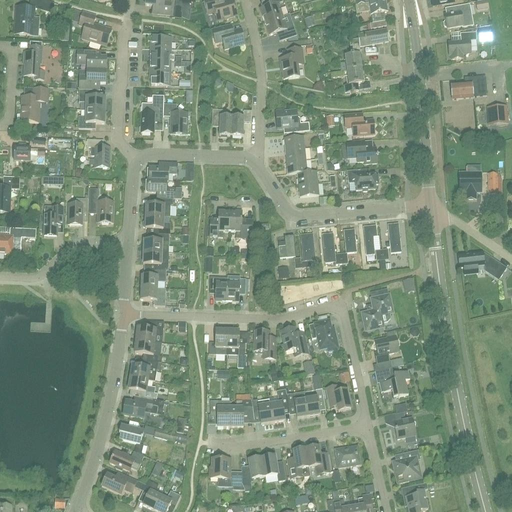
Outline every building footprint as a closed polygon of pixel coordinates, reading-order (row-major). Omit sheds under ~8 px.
[(171,4),(164,3),(163,0),(145,0),(144,6),(157,8),(156,15),(169,17),(171,4)] [(232,1),(219,5),(217,0),(207,0),(203,1),(206,14),(213,12),(216,22),(236,16),(232,1)] [(283,3),(281,0),(270,0),(269,0),(269,1),(268,1),(270,7),(260,10),(264,23),(282,17),(278,4),(283,3)] [(51,15),(54,5),(40,1),(39,4),(37,11),(51,15)] [(387,13),(385,1),(357,6),(355,6),(356,15),(370,12),(371,16),(383,14),(387,13)] [(487,1),(475,3),(477,13),(489,10),(487,1)] [(456,8),(457,14),(444,16),(445,22),(443,24),(444,28),(446,30),(446,29),(446,30),(462,27),(462,28),(472,26),(471,19),(469,6),(456,8)] [(33,19),(34,10),(16,9),(14,36),(38,37),(39,19),(33,19)] [(85,29),(81,40),(106,47),(111,31),(93,25),(96,18),(82,14),(78,27),(85,29)] [(285,25),(282,17),(264,23),(269,37),(279,33),(282,42),(297,37),(292,23),(285,25)] [(66,40),(66,26),(56,26),(57,40),(66,40)] [(244,45),(240,31),(227,34),(225,27),(211,31),(215,45),(222,43),(224,51),(244,45)] [(476,29),(476,37),(488,37),(488,29),(476,29)] [(386,30),(364,34),(363,30),(357,31),(358,35),(357,35),(358,40),(349,42),(350,49),(356,48),(388,43),(386,30)] [(447,43),(448,56),(450,56),(451,61),(463,60),(463,55),(470,55),(469,42),(476,41),(476,33),(460,35),(460,42),(447,43)] [(170,51),(170,38),(151,38),(151,50),(170,51)] [(30,43),(29,55),(24,54),(23,63),(25,63),(24,78),(36,78),(35,81),(43,81),(43,74),(39,74),(39,65),(40,65),(41,44),(30,43)] [(360,70),(356,48),(350,49),(350,51),(350,57),(343,58),(346,72),(360,70)] [(296,61),(302,60),(301,49),(287,51),(288,59),(279,60),(280,67),(281,67),(283,80),(298,78),(296,61)] [(170,63),(170,51),(151,50),(151,62),(170,63)] [(105,72),(106,59),(100,59),(100,52),(77,51),(76,66),(87,66),(86,72),(105,72)] [(169,75),(170,63),(151,62),(151,75),(169,75)] [(362,84),(360,70),(346,72),(348,86),(343,87),(344,94),(357,92),(357,91),(364,90),(363,84),(362,84)] [(105,85),(105,72),(86,72),(86,84),(79,84),(79,91),(93,92),(93,85),(105,85)] [(169,87),(169,75),(151,75),(150,87),(169,87)] [(485,78),(466,79),(467,85),(450,86),(451,101),(472,99),(472,98),(486,97),(485,78)] [(47,104),(47,91),(24,90),(24,98),(22,98),(20,124),(38,124),(39,104),(47,104)] [(105,99),(93,99),(93,92),(79,91),(79,104),(86,104),(85,112),(104,112),(105,99)] [(187,136),(188,115),(176,114),(176,106),(163,105),(163,118),(170,118),(170,135),(187,136)] [(505,124),(503,108),(487,110),(489,126),(505,124)] [(300,125),(299,119),(298,118),(296,118),(295,112),(283,113),(283,110),(276,111),(276,114),(275,114),(277,129),(285,129),(286,130),(287,134),(309,132),(308,124),(300,125)] [(226,137),(231,137),(231,118),(224,118),(225,111),(212,111),(211,128),(219,128),(219,137),(221,137),(221,139),(226,139),(226,137)] [(104,125),(104,112),(85,112),(85,118),(78,118),(78,130),(92,131),(92,125),(104,125)] [(243,119),(231,118),(231,137),(243,138),(243,124),(251,124),(251,112),(243,112),(243,119)] [(163,123),(163,115),(141,114),(141,134),(153,135),(154,123),(163,123)] [(345,129),(352,129),(353,138),(374,136),(373,121),(358,123),(357,116),(344,117),(345,129)] [(284,139),(285,152),(304,150),(303,137),(284,139)] [(86,149),(91,149),(90,158),(95,158),(94,169),(109,170),(110,149),(103,149),(103,141),(87,141),(86,149)] [(364,166),(376,165),(375,149),(364,150),(364,143),(346,144),(347,160),(357,159),(357,164),(364,164),(364,166)] [(14,149),(14,163),(30,163),(30,150),(14,149)] [(306,162),(304,150),(285,152),(286,164),(306,162)] [(467,157),(468,173),(494,172),(494,156),(467,157)] [(307,173),(306,162),(286,164),(287,176),(297,175),(307,173)] [(177,165),(164,164),(158,164),(158,170),(149,170),(147,170),(146,182),(167,182),(168,176),(176,176),(177,165)] [(44,176),(44,168),(32,167),(31,176),(44,176)] [(360,171),(346,172),(348,185),(355,184),(355,192),(375,190),(375,185),(378,185),(377,176),(360,177),(360,171)] [(316,172),(307,173),(297,175),(298,186),(317,184),(316,172)] [(481,174),(459,175),(459,194),(465,194),(465,200),(475,199),(475,194),(481,193),(481,174)] [(488,195),(497,195),(497,175),(488,175),(488,195)] [(19,191),(20,179),(3,179),(3,188),(0,188),(0,214),(10,215),(11,191),(19,191)] [(167,183),(167,182),(146,182),(145,182),(144,194),(148,194),(156,194),(156,200),(159,200),(162,200),(173,201),(174,201),(175,189),(166,189),(166,183),(167,183)] [(319,197),(317,184),(298,186),(299,199),(319,197)] [(113,225),(113,204),(98,203),(98,191),(90,190),(89,206),(97,207),(97,225),(113,225)] [(88,214),(88,200),(76,200),(76,206),(68,206),(68,226),(82,227),(82,214),(88,214)] [(163,218),(170,218),(170,207),(173,207),(173,201),(162,200),(159,200),(159,206),(146,206),(145,218),(163,218)] [(63,231),(63,227),(63,223),(64,209),(51,209),(44,209),(44,217),(44,238),(57,238),(57,231),(63,231)] [(229,233),(230,213),(218,213),(218,221),(210,221),(210,224),(209,239),(222,239),(223,233),(229,233)] [(252,241),(253,226),(253,222),(241,221),(242,214),(230,213),(229,233),(236,234),(236,240),(240,240),(240,241),(252,241)] [(163,224),(163,218),(145,218),(145,230),(158,230),(158,236),(169,236),(170,236),(170,224),(163,224)] [(400,227),(389,228),(391,258),(403,257),(400,227)] [(21,254),(22,239),(36,240),(36,231),(10,229),(9,237),(5,237),(4,238),(0,238),(0,255),(12,256),(12,254),(21,254)] [(364,230),(367,259),(376,258),(374,241),(378,240),(377,229),(364,230)] [(358,257),(355,233),(346,234),(348,258),(358,257)] [(169,249),(169,236),(158,236),(157,236),(157,242),(144,242),(143,254),(168,254),(169,249)] [(314,237),(301,239),(303,262),(316,261),(314,237)] [(323,237),(325,265),(335,264),(332,237),(323,237)] [(285,239),(287,260),(297,259),(295,238),(285,239)] [(168,269),(168,262),(168,254),(143,254),(143,266),(156,266),(156,272),(170,272),(172,272),(172,269),(168,269)] [(487,269),(492,261),(482,254),(457,257),(459,270),(463,269),(464,276),(477,274),(476,268),(484,267),(487,269)] [(500,278),(506,270),(501,266),(495,274),(500,278)] [(274,278),(285,278),(285,268),(274,268),(274,278)] [(166,284),(166,275),(170,275),(170,272),(156,272),(154,272),(154,278),(141,277),(141,289),(157,290),(157,283),(166,284)] [(227,304),(227,284),(227,280),(210,279),(209,292),(215,292),(215,304),(227,304)] [(239,281),(239,285),(227,284),(227,304),(238,305),(239,293),(245,293),(245,281),(239,281)] [(153,308),(165,308),(165,297),(165,290),(157,290),(141,289),(140,302),(153,302),(153,308)] [(380,316),(392,314),(388,296),(386,291),(380,292),(382,298),(371,300),(373,312),(362,314),(365,332),(383,328),(380,316)] [(334,333),(331,333),(329,322),(309,327),(312,341),(317,340),(319,351),(337,348),(334,333)] [(137,329),(136,342),(161,345),(162,337),(164,324),(150,323),(149,330),(137,329)] [(295,330),(281,333),(285,353),(293,351),(295,359),(308,356),(305,342),(298,343),(295,330)] [(226,350),(227,332),(216,332),(215,344),(209,344),(208,356),(215,356),(215,350),(226,350)] [(239,332),(227,332),(226,350),(238,350),(238,357),(244,357),(245,345),(238,345),(239,332)] [(270,333),(254,333),(254,353),(269,353),(269,361),(276,361),(276,347),(269,347),(270,333)] [(387,340),(375,342),(378,357),(375,358),(377,366),(389,363),(387,355),(399,353),(395,337),(387,339),(387,340)] [(159,357),(161,345),(136,342),(134,355),(146,356),(145,362),(146,362),(161,365),(162,358),(159,357)] [(155,383),(157,372),(160,372),(161,365),(146,362),(145,369),(132,367),(130,379),(148,382),(155,383)] [(407,373),(400,375),(399,368),(384,371),(387,383),(379,385),(381,394),(392,392),(393,399),(398,398),(398,399),(407,397),(404,382),(409,381),(407,374),(408,374),(407,373)] [(155,389),(150,388),(147,387),(148,382),(130,379),(128,391),(141,393),(140,399),(153,401),(156,402),(157,395),(154,395),(155,389)] [(338,413),(350,410),(346,391),(339,393),(338,387),(326,390),(328,401),(335,399),(338,413)] [(288,408),(286,396),(285,391),(276,392),(278,405),(270,406),(272,424),(284,422),(282,410),(288,409),(288,408)] [(316,398),(305,400),(308,418),(319,416),(317,404),(324,402),(322,391),(315,392),(316,398)] [(308,418),(305,400),(304,394),(293,395),(286,396),(288,408),(295,407),(297,420),(308,418)] [(253,415),(251,402),(250,402),(249,396),(236,396),(236,402),(236,409),(230,409),(230,428),(243,428),(243,416),(253,416),(253,415)] [(150,415),(161,417),(164,403),(156,402),(153,401),(140,399),(139,405),(125,403),(123,416),(143,420),(144,412),(150,413),(150,415)] [(272,424),(270,406),(258,408),(257,401),(251,402),(253,415),(259,414),(261,426),(272,424)] [(230,428),(230,409),(230,402),(210,402),(210,416),(217,416),(217,428),(230,428)] [(414,427),(415,426),(415,424),(413,423),(412,424),(411,419),(405,421),(403,414),(394,416),(395,423),(393,423),(397,441),(415,437),(413,428),(414,427)] [(142,438),(143,433),(121,427),(119,436),(121,436),(119,441),(139,446),(141,441),(142,438)] [(186,438),(175,435),(156,430),(154,437),(154,438),(173,443),(174,441),(185,444),(187,438),(186,438)] [(319,448),(306,450),(309,469),(315,468),(316,476),(330,474),(327,455),(320,456),(319,448)] [(338,469),(360,466),(357,448),(335,451),(338,469)] [(309,469),(306,450),(293,452),(294,460),(287,461),(290,480),(303,478),(310,477),(309,469)] [(137,472),(144,458),(133,453),(130,459),(114,452),(109,465),(129,473),(131,470),(137,472)] [(418,461),(419,459),(418,452),(402,455),(403,462),(394,464),(398,484),(419,479),(416,462),(418,461)] [(274,457),(261,459),(264,478),(277,476),(278,483),(285,482),(283,468),(276,469),(274,457)] [(264,478),(261,459),(249,461),(250,467),(241,469),(242,476),(244,488),(245,494),(252,492),(251,485),(252,480),(264,478)] [(229,480),(230,461),(212,460),(212,469),(210,469),(210,480),(229,480)] [(339,472),(332,473),(334,484),(341,484),(339,472)] [(131,495),(137,483),(121,476),(119,482),(107,476),(101,488),(121,497),(124,491),(131,495)] [(244,488),(242,476),(234,477),(236,489),(244,488)] [(153,511),(162,494),(157,492),(157,490),(158,487),(148,482),(143,493),(148,495),(143,507),(153,511)] [(423,491),(427,491),(426,485),(411,488),(412,497),(405,498),(408,511),(420,511),(428,510),(423,491)] [(167,500),(161,498),(163,494),(162,494),(153,511),(166,511),(170,506),(175,508),(180,498),(170,493),(167,500)] [(359,507),(352,509),(352,511),(365,511),(372,510),(369,496),(362,497),(363,499),(358,500),(359,507)] [(65,501),(55,500),(54,510),(64,510),(64,511),(64,510),(65,501)] [(352,511),(352,509),(345,510),(344,503),(339,503),(339,500),(332,501),(333,501),(334,511),(352,511)]
